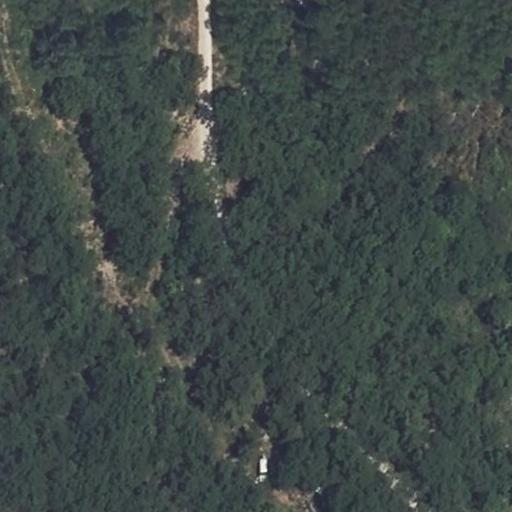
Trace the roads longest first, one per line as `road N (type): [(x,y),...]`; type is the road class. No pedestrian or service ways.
road 1 (track): [(425,511),(316,412),(225,275),(201,162),(197,0)]
road 2 (track): [(0,33),(82,232),(120,300),(156,295),(173,176),(179,162),(201,162)]
